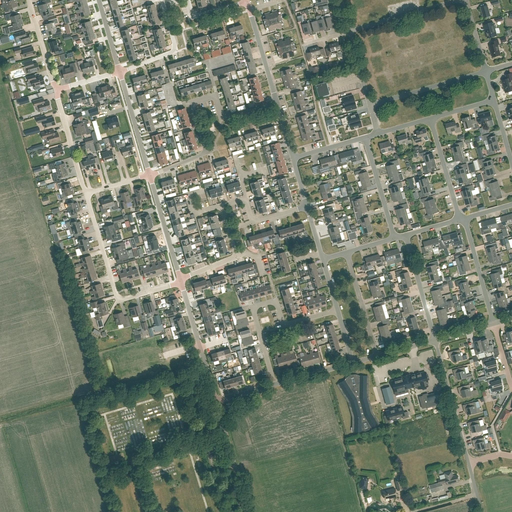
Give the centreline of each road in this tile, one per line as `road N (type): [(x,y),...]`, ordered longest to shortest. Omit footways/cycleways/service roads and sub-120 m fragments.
road 1 (residential): [(150,176),(206,151),(191,102),(215,95),(222,119),(277,104)]
road 2 (residential): [(274,384),(252,307),(275,301),(283,325),(336,309)]
road 3 (residential): [(468,463),(434,340)]
road 4 (unclassified): [(216,401),(181,282)]
